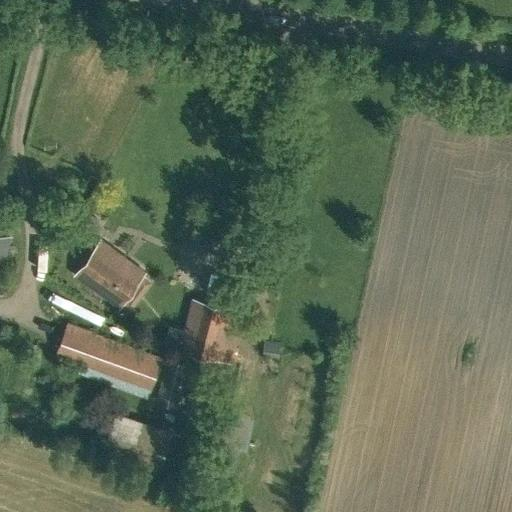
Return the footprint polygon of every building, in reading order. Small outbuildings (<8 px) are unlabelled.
[(99,218),(85,211),(79,224),(92,231),(99,218)] [(0,232),(0,280),(13,236),(0,232)] [(151,282),(142,275),(144,271),(101,240),(76,275),(119,306),(121,303),(131,310),(151,282)] [(181,348),(222,358),(234,309),(194,299),(181,348)] [(150,392),(161,363),(163,355),(140,348),(67,322),(55,355),(123,379),(121,384),(150,392)] [(180,402),(209,409),(220,363),(170,348),(156,401),(178,407),(180,402)] [(270,359),(288,359),(288,348),(270,348),(270,359)] [(116,410),(103,454),(159,472),(172,430),(116,410)] [(215,421),(208,420),(188,416),(181,463),(209,467),(215,421)]
